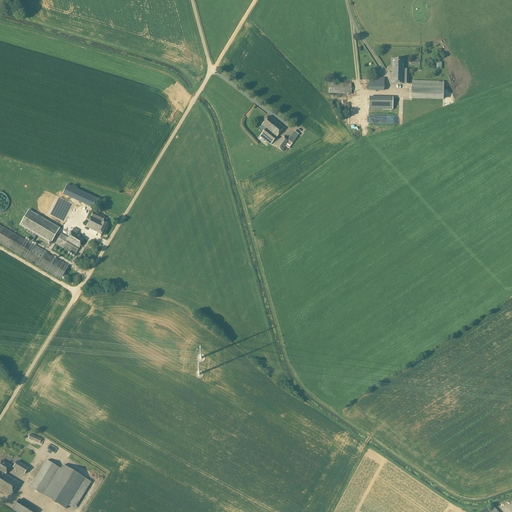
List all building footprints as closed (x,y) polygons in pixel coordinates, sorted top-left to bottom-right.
[(409,72),(404,71),(404,60),(392,59),(392,83),(404,84),(409,84),(409,72)] [(384,91),(385,78),(369,78),(369,91),(384,91)] [(444,82),(412,81),(411,99),(443,100),(444,82)] [(351,94),(351,83),(329,83),(329,93),(351,94)] [(369,97),(369,109),(392,110),(393,98),(369,97)] [(262,125),(266,128),(262,134),(260,136),(270,145),(272,143),(277,137),(284,128),(269,116),(262,125)] [(289,148),(292,144),(299,135),(294,131),(288,140),(283,136),(275,146),(283,152),(286,147),(289,148)] [(99,199),(76,189),(67,184),(63,194),(72,199),(95,209),(99,199)] [(25,239),(16,234),(0,225),(0,244),(7,248),(61,280),(69,267),(54,258),(55,256),(52,255),(51,256),(50,256),(47,254),(48,253),(32,244),(37,235),(51,244),(60,228),(29,210),(20,225),(34,234),(29,242),(27,241),(25,239)] [(107,223),(103,221),(105,217),(94,212),(86,227),(98,232),(97,233),(99,234),(99,233),(102,234),(107,223)] [(74,227),(68,238),(61,233),(55,244),(75,255),(79,248),(80,248),(85,239),(77,234),(79,230),(74,227)] [(39,444),(42,439),(30,434),(28,439),(39,444)] [(3,460),(0,464),(0,488),(11,495),(19,482),(5,474),(11,466),(3,460)] [(91,482),(85,478),(63,465),(61,469),(47,460),(30,487),(66,509),(68,505),(75,509),(91,482)] [(13,468),(24,475),(29,468),(17,461),(13,468)] [(35,511),(36,510),(19,499),(13,510),(15,511),(35,511)]
